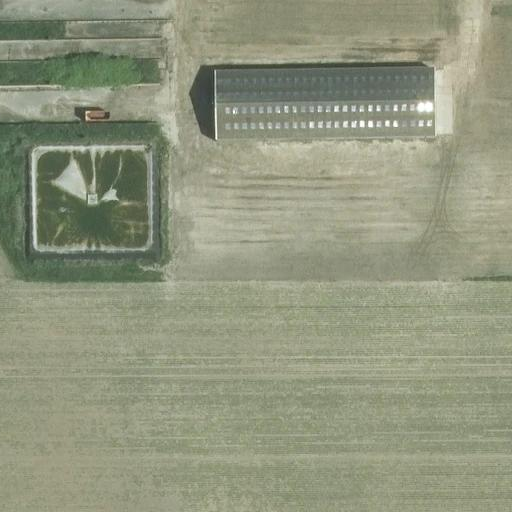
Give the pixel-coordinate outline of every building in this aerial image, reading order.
[(226,3),(226,28),(473,33),(474,0),(232,0),(233,4),(226,3)] [(149,21),(149,3),(81,4),(81,19),(60,20),(60,41),(106,40),(106,22),(149,21)] [(511,14),(480,16),(482,64),(511,62),(511,14)] [(126,67),(54,66),(54,101),(126,101),(126,67)] [(215,142),(235,141),(434,138),(433,72),(214,75),(215,142)] [(48,232),(168,231),(167,126),(47,127),(48,232)] [(377,185),(398,173),(393,165),(373,177),(377,185)]
